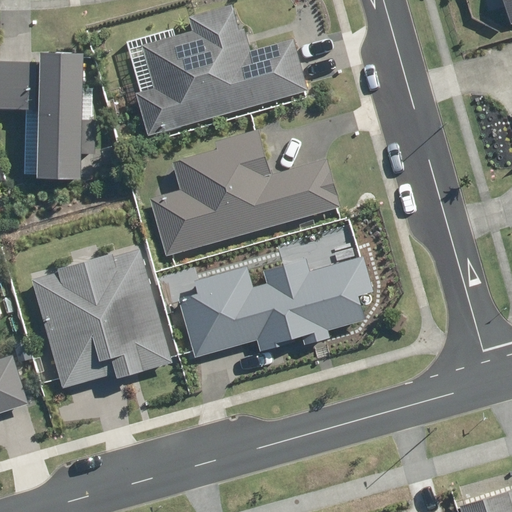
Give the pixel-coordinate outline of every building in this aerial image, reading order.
[(511,0),(503,0),(511,30),(511,29),(511,0)] [(197,30),(144,43),(154,86),(137,90),(149,137),(309,97),(294,39),(250,50),(238,1),(193,13),(197,30)] [(39,61),(0,58),(0,108),(25,110),(24,136),(27,137),(26,174),(97,177),(100,119),(93,119),(95,86),(83,86),(84,51),(40,50),(39,61)] [(262,137),(175,158),(182,188),(153,195),(167,253),(339,210),(326,157),(270,171),(262,137)] [(31,274),(64,386),(114,371),(116,377),(175,360),(140,242),(102,254),(99,244),(67,253),(70,263),(31,274)] [(251,289),(244,266),(176,287),(197,356),(256,338),(259,348),(314,331),(316,341),(332,336),(331,329),(366,319),(360,296),(373,292),(362,256),(309,272),(304,257),(268,268),(272,283),(251,289)] [(0,413),(30,404),(13,348),(0,352),(0,319),(2,319),(0,312),(0,413)] [(459,509),(459,511),(511,511),(511,503),(508,493),(459,509)]
